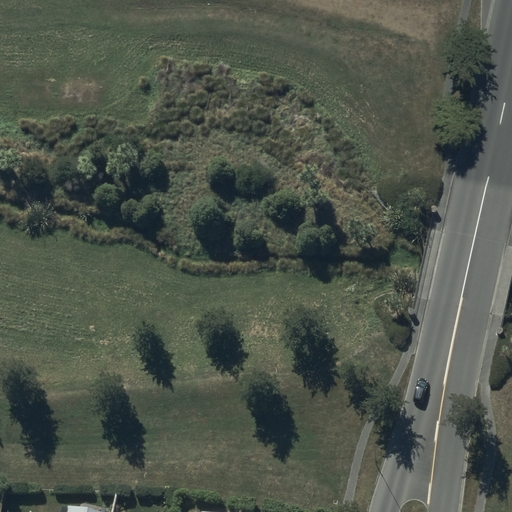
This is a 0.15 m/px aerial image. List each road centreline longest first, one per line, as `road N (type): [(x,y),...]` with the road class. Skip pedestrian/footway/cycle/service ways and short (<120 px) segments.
road 1 (tertiary): [(441,403),(511,59)]
road 2 (tertiary): [(384,511),(441,403)]
